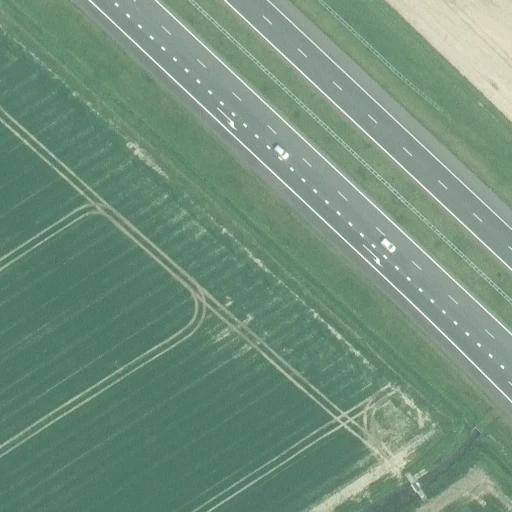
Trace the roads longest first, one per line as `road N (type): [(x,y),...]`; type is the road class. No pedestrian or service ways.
road 1 (motorway): [(131,0),(511,360)]
road 2 (motorway): [(511,246),(248,0)]
